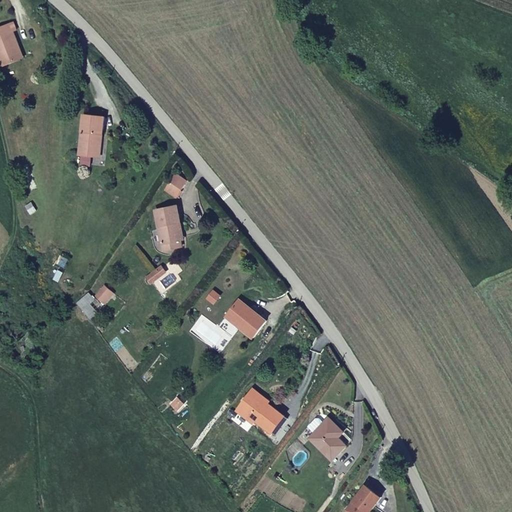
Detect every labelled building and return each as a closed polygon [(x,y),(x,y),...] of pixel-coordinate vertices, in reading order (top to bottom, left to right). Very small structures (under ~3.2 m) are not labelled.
[(0,18),(0,59),(18,54),(13,39),(17,38),(12,25),(17,23),(14,14),(0,18)] [(18,54),(22,53),(17,38),(13,39),(18,54)] [(86,108),(83,148),(96,149),(96,140),(105,141),(108,110),(86,108)] [(96,149),(104,150),(105,141),(96,140),(96,149)] [(176,169),(166,185),(177,192),(185,180),(176,169)] [(187,176),(176,169),(185,180),(187,176)] [(177,200),(155,204),(162,237),(180,234),(176,217),(181,216),(177,200)] [(184,233),(181,216),(176,217),(180,234),(184,233)] [(180,234),(162,237),(164,246),(182,242),(180,234)] [(162,263),(153,270),(158,275),(166,268),(162,263)] [(153,270),(148,274),(152,279),(158,275),(153,270)] [(106,292),(114,281),(107,276),(100,288),(106,292)] [(233,312),(244,296),(240,294),(229,309),(233,312)] [(255,334),(269,316),(244,296),(233,312),(244,320),(241,323),(255,334)] [(231,315),(241,323),(244,320),(233,312),(231,315)] [(274,397),(257,385),(253,390),(270,404),(272,400),(274,397)] [(270,404),(253,390),(240,407),(256,420),(258,418),(274,429),(287,411),(272,400),(270,404)] [(313,432),(335,456),(351,441),(324,412),(320,413),(312,420),(318,427),(313,432)] [(383,492),(367,480),(349,506),(349,511),(369,511),(383,492)]
